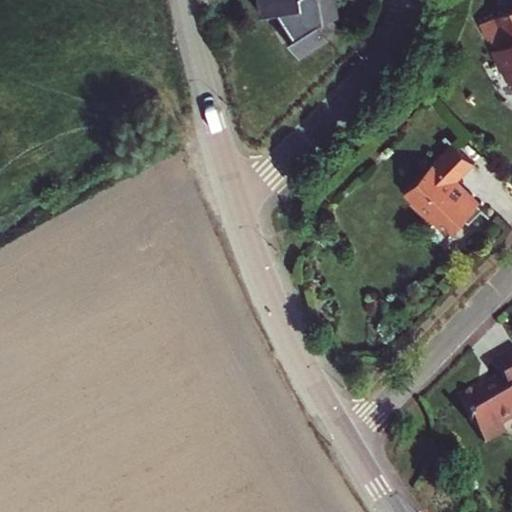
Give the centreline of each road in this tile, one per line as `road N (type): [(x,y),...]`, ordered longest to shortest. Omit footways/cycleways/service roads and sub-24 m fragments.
road 1 (residential): [(235,199),(273,301),(350,441)]
road 2 (residential): [(235,199),(344,101),(386,49),(409,0)]
road 3 (residential): [(350,441),(511,274)]
road 4 (residential): [(183,0),(235,199)]
